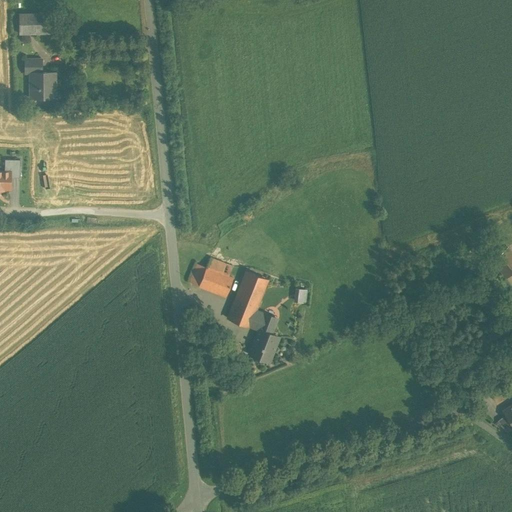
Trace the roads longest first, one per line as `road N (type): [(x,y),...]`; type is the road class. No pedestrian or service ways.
road 1 (unclassified): [(150,0),(198,503)]
road 2 (unclassified): [(460,409),(216,489),(198,503)]
